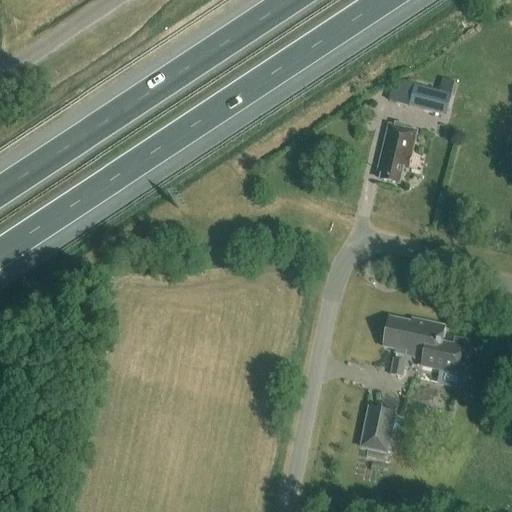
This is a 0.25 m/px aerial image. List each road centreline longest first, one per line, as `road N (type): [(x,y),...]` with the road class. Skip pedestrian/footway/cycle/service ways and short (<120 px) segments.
road 1 (motorway): [(0,252),(384,0)]
road 2 (unclassified): [(285,511),(332,264),(353,246),(511,296)]
road 3 (motorway): [(290,0),(0,191)]
road 4 (unclassified): [(0,77),(118,0)]
